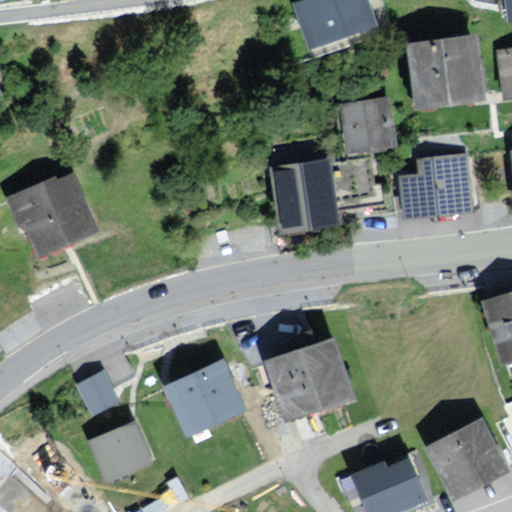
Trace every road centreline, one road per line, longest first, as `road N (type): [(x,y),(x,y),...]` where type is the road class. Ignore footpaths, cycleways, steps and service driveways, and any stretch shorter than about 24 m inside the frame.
road 1 (tertiary): [(0,382),(82,328),(180,291),(511,244)]
road 2 (residential): [(129,0),(0,17)]
